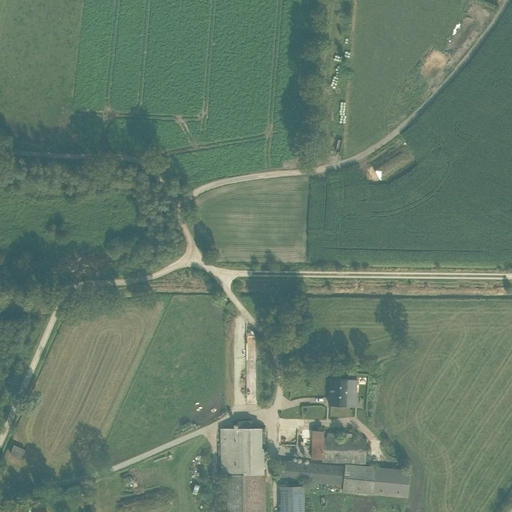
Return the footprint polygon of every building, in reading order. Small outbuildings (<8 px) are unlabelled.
[(329,408),(355,409),(356,375),(330,375),(329,408)] [(240,385),(239,402),(247,403),(248,385),(240,385)] [(27,428),(28,417),(19,416),(17,427),(27,428)] [(219,511),(264,511),(262,431),(251,431),(251,423),(236,423),(237,430),(218,431),(219,511)] [(341,496),(408,501),(410,472),(363,468),(365,441),(337,439),(337,434),(313,433),(311,463),(280,461),(278,483),(342,488),(341,496)] [(2,454),(13,460),(18,449),(6,444),(2,454)] [(280,511),(303,511),(303,489),(281,489),(280,511)]
